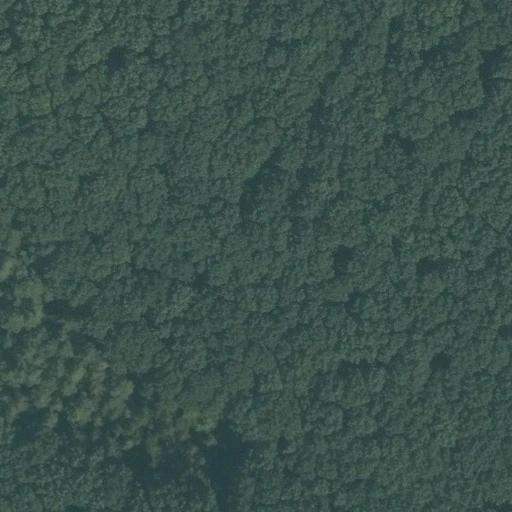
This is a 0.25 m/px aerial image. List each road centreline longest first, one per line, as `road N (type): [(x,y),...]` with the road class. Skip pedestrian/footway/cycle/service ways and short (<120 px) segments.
road 1 (track): [(511,31),(230,511)]
road 2 (track): [(246,484),(0,421)]
